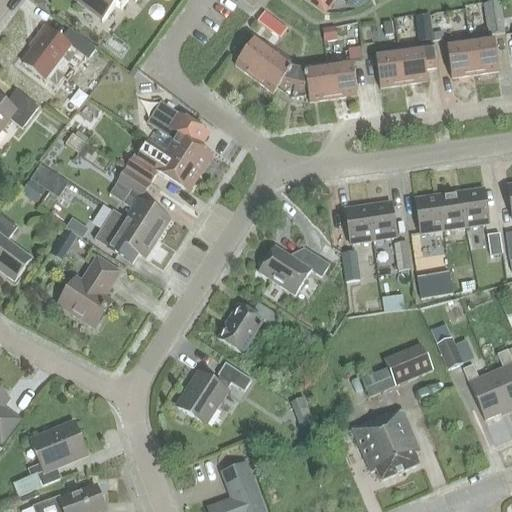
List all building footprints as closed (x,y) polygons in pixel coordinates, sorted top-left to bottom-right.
[(73,0),(78,3),(76,5),(101,25),(114,8),(120,12),(128,0),(73,0)] [(300,0),(323,16),(332,3),(327,0),(300,0)] [(503,35),(498,3),(481,6),(486,37),(503,35)] [(285,31),(261,13),(253,24),(277,41),(285,31)] [(431,43),(428,17),(413,19),(416,45),(431,43)] [(383,25),(385,37),(394,35),(392,24),(383,25)] [(323,32),(324,43),(336,42),(335,30),(334,28),(323,30),(323,32)] [(60,42),(43,29),(33,42),(37,45),(21,66),(43,83),(68,49),(87,63),(94,53),(67,32),(60,42)] [(432,34),(433,43),(443,42),(442,33),(432,34)] [(474,78),(498,74),(493,43),(479,45),(479,40),(469,41),(474,78)] [(450,81),(474,78),(469,41),(460,43),(460,48),(446,50),(450,81)] [(253,82),(275,53),(267,47),(264,51),(253,42),(234,68),(253,82)] [(359,47),(348,49),(350,62),(361,60),(359,47)] [(426,84),(425,72),(435,70),(432,47),(420,49),(421,53),(408,55),(407,50),(398,51),(403,88),(426,84)] [(379,91),(403,88),(398,51),(388,53),(389,58),(375,60),(379,91)] [(277,91),(294,67),(275,53),(253,82),(272,96),(277,91)] [(332,102),(356,98),(351,67),(337,69),(336,64),(327,66),(332,102)] [(308,105),(332,102),(327,66),(303,69),(307,98),(308,105)] [(290,100),(299,68),(294,67),(277,91),(289,100),(290,100)] [(307,98),(303,69),(299,68),(290,100),(291,100),(307,98)] [(21,131),(37,110),(15,93),(5,106),(0,101),(0,132),(8,122),(21,131)] [(211,158),(200,151),(209,137),(159,105),(146,126),(173,143),(165,154),(199,176),(211,158)] [(165,154),(165,155),(147,144),(137,161),(133,159),(125,172),(149,187),(156,175),(187,195),(199,176),(165,154)] [(45,192),(55,177),(39,167),(29,182),(45,192)] [(139,203),(149,187),(125,172),(117,185),(130,193),(122,206),(130,212),(124,222),(157,242),(170,222),(139,203)] [(44,194),(28,183),(21,195),(36,205),(44,194)] [(465,230),(488,227),(483,192),(460,195),(465,230)] [(442,233),(465,230),(460,195),(437,198),(442,233)] [(419,237),(442,233),(437,198),(414,202),(419,237)] [(372,244),(395,240),(390,205),(367,209),(372,244)] [(349,247),(372,244),(367,209),(344,212),(349,247)] [(144,261),(157,242),(124,222),(112,214),(93,243),(117,258),(123,248),(144,261)] [(0,274),(13,285),(31,262),(6,243),(16,230),(0,218),(0,274)] [(72,221),(65,231),(82,242),(88,232),(72,221)] [(65,232),(58,242),(70,249),(76,239),(65,232)] [(511,261),(511,233),(503,235),(507,262),(511,261)] [(499,236),(487,238),(490,258),(502,256),(499,236)] [(409,271),(404,243),(392,245),(396,273),(409,271)] [(320,280),(328,268),(303,252),(296,264),(274,250),(258,275),(294,298),(310,273),(320,280)] [(345,285),(359,283),(355,254),(341,256),(345,285)] [(103,299),(118,276),(97,261),(81,285),(75,281),(58,308),(94,331),(111,304),(103,299)] [(417,280),(421,302),(452,296),(448,274),(417,280)] [(462,295),(475,293),(473,283),(460,286),(462,295)] [(511,289),(502,294),(508,309),(511,307),(511,289)] [(403,298),(381,300),(383,314),(404,312),(403,298)] [(271,329),(278,319),(257,305),(251,316),(237,307),(230,319),(231,320),(217,341),(241,357),(262,323),(271,329)] [(444,328),(429,335),(445,373),(460,366),(444,328)] [(321,350),(310,345),(303,359),(314,365),(321,350)] [(369,400),(432,373),(420,347),(383,363),(387,371),(361,382),(369,400)] [(506,413),(511,410),(511,365),(506,352),(496,357),(502,371),(490,376),(506,413)] [(243,394),(251,382),(224,365),(217,377),(218,378),(214,385),(198,375),(176,410),(203,427),(226,393),(225,393),(230,386),(243,394)] [(506,413),(490,376),(478,381),(472,367),(462,372),(468,386),(467,386),(484,423),(506,413)] [(0,444),(1,445),(17,423),(6,414),(4,417),(0,414),(0,410),(7,402),(0,396),(0,444)] [(313,426),(304,399),(290,404),(299,431),(313,426)] [(414,457),(420,454),(402,413),(387,419),(386,417),(351,432),(370,475),(375,473),(380,484),(419,468),(414,457)] [(45,474),(83,459),(71,427),(32,443),(41,464),(25,471),(28,478),(10,485),(16,499),(40,489),(35,476),(44,472),(45,474)] [(263,511),(246,466),(221,476),(227,493),(229,492),(232,501),(207,511),(263,511)] [(103,511),(95,489),(60,503),(58,500),(33,510),(33,511),(103,511)]
